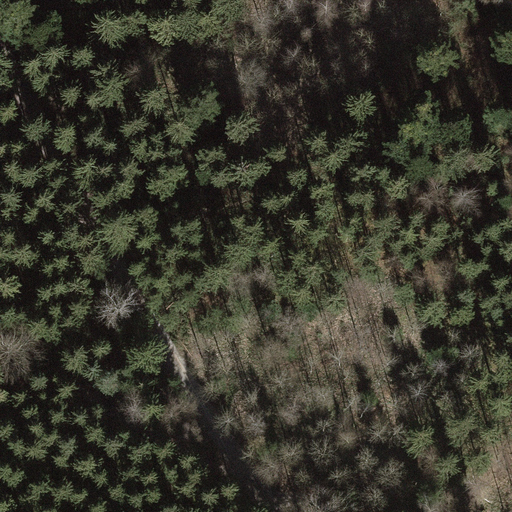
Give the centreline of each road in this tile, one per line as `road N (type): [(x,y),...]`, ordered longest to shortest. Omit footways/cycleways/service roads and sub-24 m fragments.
road 1 (track): [(0,67),(263,511)]
road 2 (track): [(309,511),(247,490),(0,338)]
